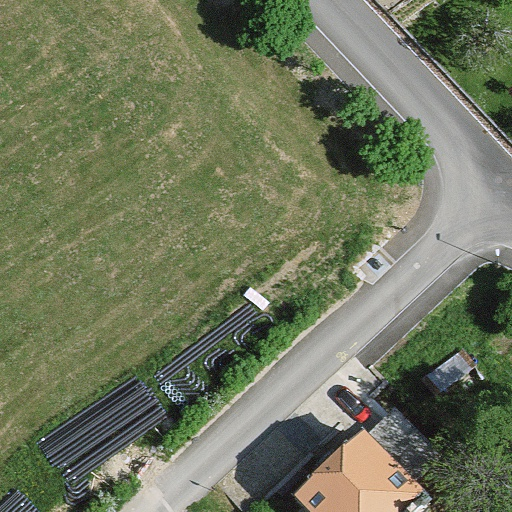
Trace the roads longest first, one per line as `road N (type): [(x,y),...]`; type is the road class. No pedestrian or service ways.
road 1 (residential): [(153,511),(501,183)]
road 2 (residential): [(501,183),(329,0)]
